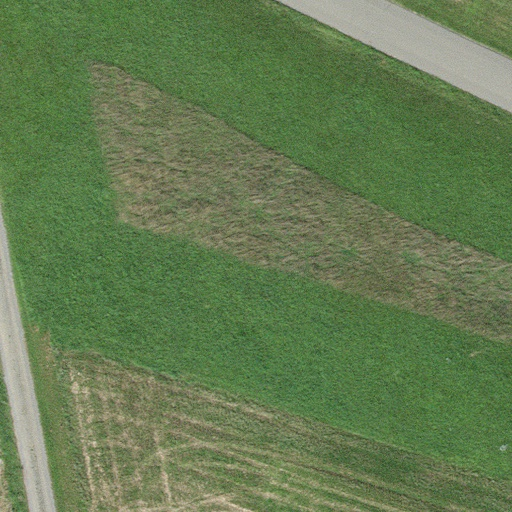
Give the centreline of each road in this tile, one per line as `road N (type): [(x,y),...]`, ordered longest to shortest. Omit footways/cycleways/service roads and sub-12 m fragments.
road 1 (track): [(52,511),(0,230)]
road 2 (unclassified): [(511,81),(339,0)]
